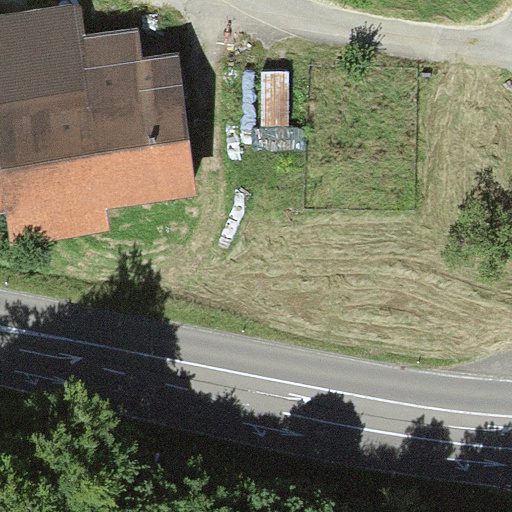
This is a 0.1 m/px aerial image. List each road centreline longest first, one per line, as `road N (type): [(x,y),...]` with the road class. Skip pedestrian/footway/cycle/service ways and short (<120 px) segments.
road 1 (primary): [(0,337),(311,405),(511,433)]
road 2 (track): [(511,47),(298,22),(242,0)]
